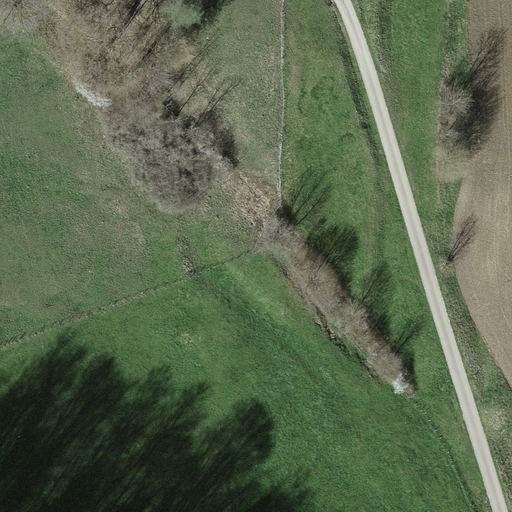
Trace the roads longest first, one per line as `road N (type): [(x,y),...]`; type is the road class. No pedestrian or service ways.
road 1 (track): [(342,0),(385,120),(498,511)]
road 2 (track): [(175,113),(261,202),(322,300),(379,369),(487,474)]
